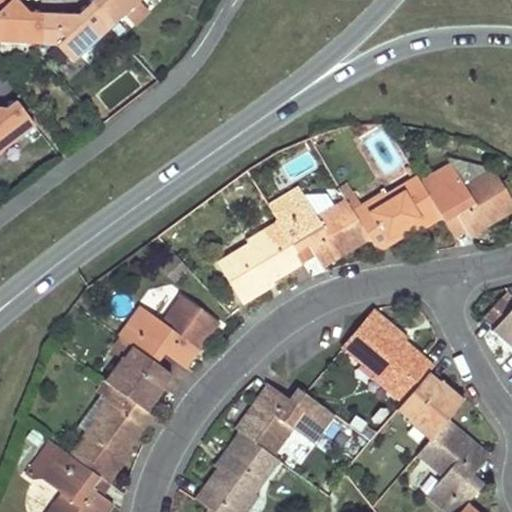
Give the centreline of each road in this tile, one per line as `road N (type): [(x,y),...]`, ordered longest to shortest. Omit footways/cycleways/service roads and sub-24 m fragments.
road 1 (residential): [(484,266),(332,295),(267,333),(172,438),(146,511)]
road 2 (tertiary): [(3,307),(321,77)]
road 3 (tertiary): [(321,77),(428,32),(511,32)]
